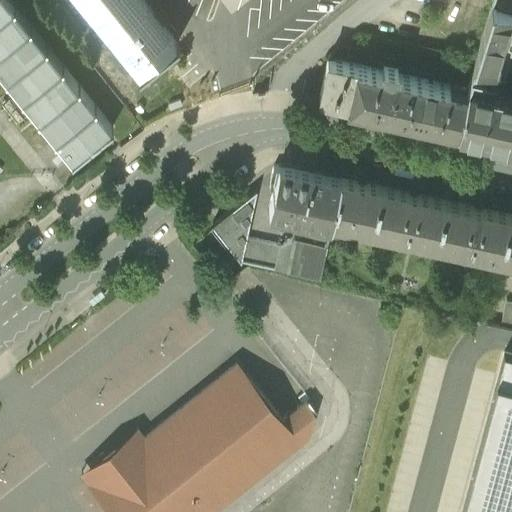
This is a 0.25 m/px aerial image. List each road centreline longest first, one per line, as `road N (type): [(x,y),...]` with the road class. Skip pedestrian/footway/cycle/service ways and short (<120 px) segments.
road 1 (tertiary): [(0,336),(211,168),(222,140)]
road 2 (tertiary): [(222,140),(297,127),(511,174)]
road 3 (tertiary): [(222,140),(192,143),(166,161),(0,295)]
